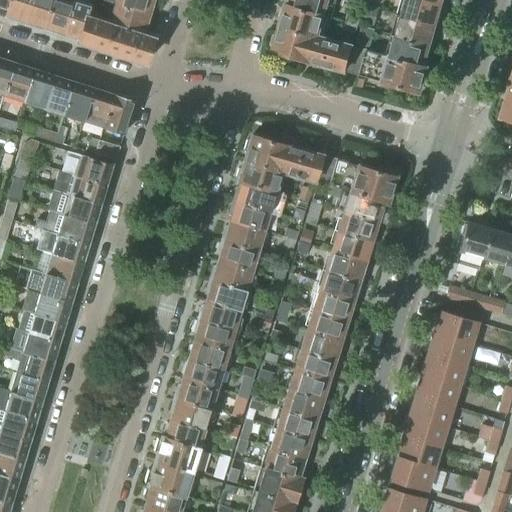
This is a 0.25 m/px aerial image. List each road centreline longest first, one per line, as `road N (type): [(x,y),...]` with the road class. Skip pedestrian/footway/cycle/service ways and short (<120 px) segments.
road 1 (residential): [(107,511),(236,85)]
road 2 (residential): [(161,84),(36,511)]
road 3 (tertiary): [(341,511),(448,146)]
road 4 (residential): [(236,85),(448,146)]
road 5 (residential): [(161,84),(0,36)]
road 6 (tertiary): [(448,146),(496,0)]
